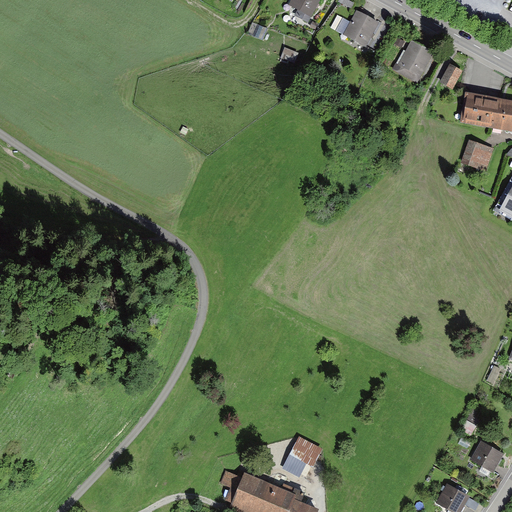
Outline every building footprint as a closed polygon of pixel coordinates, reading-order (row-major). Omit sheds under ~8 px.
[(295,0),(292,6),(310,16),(320,0),(295,0)] [(380,25),(360,13),(347,35),(367,47),(380,25)] [(436,54),(414,43),(399,70),(420,82),(436,54)] [(463,73),(450,66),(440,85),(453,92),(463,73)] [(472,93),(467,121),(497,127),(502,99),(472,93)] [(511,101),(502,99),(497,127),(511,130),(511,101)] [(494,148),(469,139),(461,162),(486,171),(494,148)] [(511,186),(499,209),(511,215),(511,186)] [(482,412),(474,408),(468,420),(475,424),(482,412)] [(299,436),(284,466),(301,475),(308,462),(315,466),(324,449),(299,436)] [(505,453),(482,440),(471,460),(494,473),(505,453)] [(264,511),(316,511),(319,508),(301,501),(305,491),(288,484),(286,488),(289,489),(287,494),(267,486),(269,481),(261,478),(259,483),(242,476),(245,471),(240,469),(237,474),(226,470),(221,483),(230,487),(225,500),(232,503),(234,499),(264,511)] [(261,478),(245,471),(242,476),(259,483),(261,478)] [(286,488),(269,481),(267,486),(287,494),(289,489),(286,488)] [(461,511),(471,496),(448,483),(437,502),(454,511),(461,511)] [(264,511),(234,499),(232,503),(230,508),(238,511),(264,511)]
